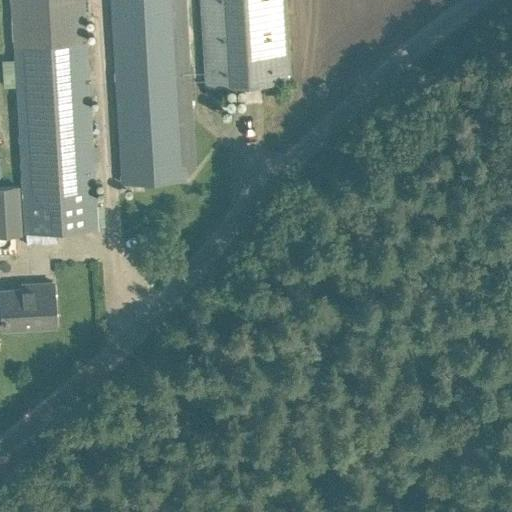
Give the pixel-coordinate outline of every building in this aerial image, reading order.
[(12,0),(13,8),(15,45),(24,211),(25,231),(96,227),(95,207),(86,41),(83,1),(82,0),(12,0)] [(111,0),(121,182),(185,179),(174,0),(111,0)] [(200,0),(206,86),(289,81),(283,0),(200,0)] [(5,88),(17,87),(16,60),(3,61),(5,88)] [(53,286),(0,289),(2,327),(22,326),(21,322),(37,321),(37,325),(55,324),(53,286)]
